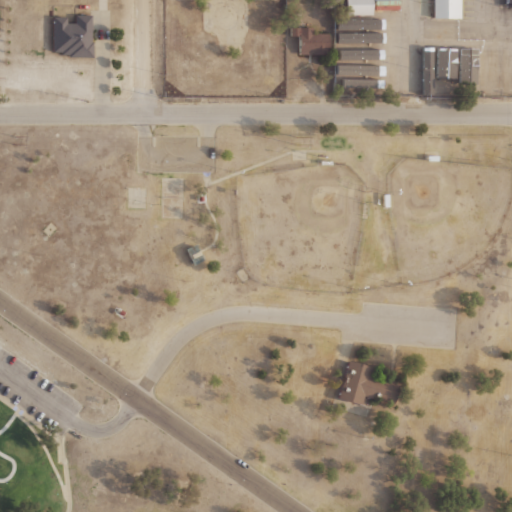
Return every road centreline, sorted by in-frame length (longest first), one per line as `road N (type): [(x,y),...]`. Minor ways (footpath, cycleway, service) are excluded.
road 1 (tertiary): [(511,114),(0,111)]
road 2 (tertiary): [(297,511),(0,301)]
